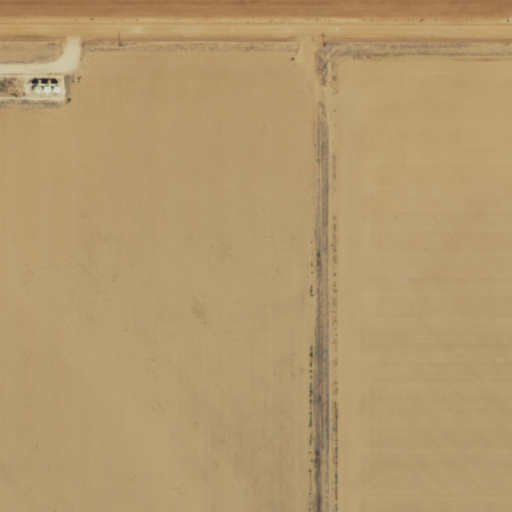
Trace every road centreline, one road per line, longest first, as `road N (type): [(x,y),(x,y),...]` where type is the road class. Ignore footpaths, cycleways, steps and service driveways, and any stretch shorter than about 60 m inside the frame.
road 1 (residential): [(0,29),(511,29)]
road 2 (residential): [(317,511),(314,29)]
